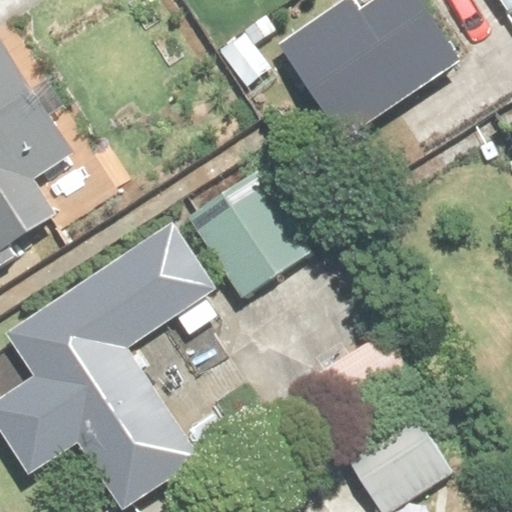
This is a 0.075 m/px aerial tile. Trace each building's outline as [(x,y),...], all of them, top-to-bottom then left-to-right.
[(358,144),(474,57),(430,0),(403,0),(374,22),(363,8),(294,59),(358,144)] [(511,0),(500,0),(511,16),(511,0)] [(94,168),(9,40),(0,45),(0,289),(32,268),(27,261),(76,229),(53,195),(94,168)] [(270,180),(199,226),(250,306),(322,261),(270,180)] [(235,298),(189,228),(18,342),(46,383),(0,414),(0,420),(44,486),(89,455),(127,511),(157,511),(220,470),(205,449),(215,442),(205,426),(252,394),(232,363),(190,391),(161,348),(235,298)] [(425,375),(398,335),(324,385),(351,425),(425,375)] [(428,408),(353,453),(388,511),(403,511),(468,473),(428,408)]
